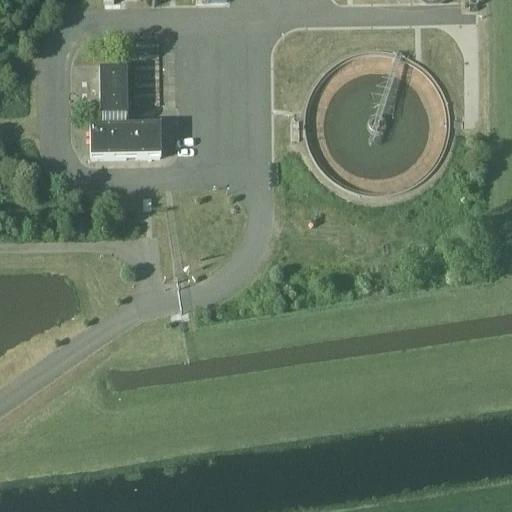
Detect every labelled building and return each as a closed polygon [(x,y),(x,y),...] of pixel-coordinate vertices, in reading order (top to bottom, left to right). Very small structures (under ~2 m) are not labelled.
[(164,102),(164,42),(134,42),(134,102),(164,102)] [(160,162),(160,130),(126,131),(125,121),(127,121),(127,74),(99,75),(100,122),(102,122),(102,132),(90,132),(90,163),(160,162)] [(291,144),(299,144),(299,125),(291,125),(291,144)] [(204,228),(205,209),(182,208),(181,227),(204,228)] [(374,221),(365,251),(402,261),(411,231),(374,221)] [(206,227),(179,233),(185,258),(211,251),(206,227)]
